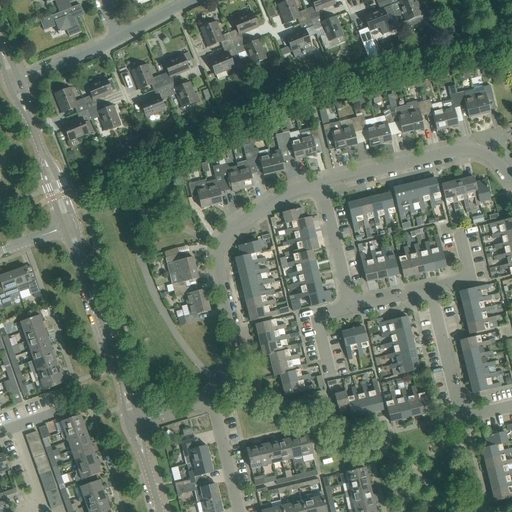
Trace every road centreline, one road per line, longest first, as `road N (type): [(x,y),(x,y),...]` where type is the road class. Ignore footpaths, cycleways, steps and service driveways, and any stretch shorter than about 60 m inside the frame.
road 1 (residential): [(210,396),(235,340),(219,243),(283,194),(321,184)]
road 2 (residential): [(511,182),(471,149),(321,184)]
road 3 (tertiary): [(134,422),(85,271)]
road 4 (residential): [(466,412),(431,288)]
road 5 (residential): [(349,307),(321,184)]
